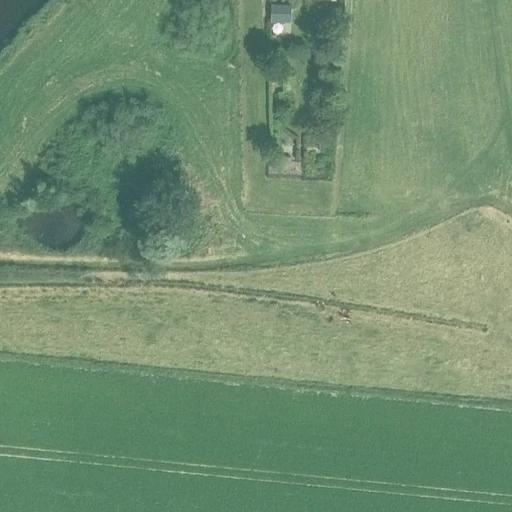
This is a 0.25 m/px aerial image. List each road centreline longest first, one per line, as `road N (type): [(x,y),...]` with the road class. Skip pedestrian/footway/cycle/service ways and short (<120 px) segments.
road 1 (track): [(0,257),(222,266),(353,240),(406,224),(433,205)]
road 2 (track): [(433,205),(500,132),(485,0)]
